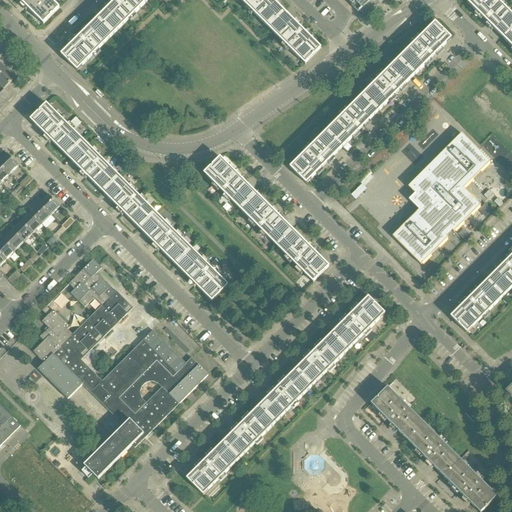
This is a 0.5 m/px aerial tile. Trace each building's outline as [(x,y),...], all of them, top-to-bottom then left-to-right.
[(18,0),(43,25),(60,8),(51,0),(18,0)] [(115,0),(97,18),(90,26),(61,55),(77,72),(114,35),(148,0),(115,0)] [(239,0),(305,65),(321,49),(298,26),(272,0),(239,0)] [(347,0),(359,12),(371,0),(347,0)] [(468,0),(466,2),(511,48),(511,15),(496,0),(468,0)] [(435,23),(383,74),(289,168),(306,184),(451,39),(435,23)] [(0,75),(0,86),(4,90),(7,86),(12,82),(15,79),(6,69),(0,75)] [(12,82),(7,86),(16,95),(20,91),(12,82)] [(7,86),(4,90),(3,91),(12,99),(16,95),(7,86)] [(3,91),(0,93),(0,95),(7,103),(12,99),(3,91)] [(30,121),(175,266),(212,302),(228,286),(46,104),(30,121)] [(392,237),(409,254),(421,265),(448,239),(446,237),(451,231),(453,233),(480,206),(463,189),(490,163),(461,134),(408,187),(415,194),(409,200),(419,210),(392,237)] [(7,155),(0,161),(0,165),(10,175),(19,166),(7,155)] [(203,174),(313,283),(329,267),(220,158),(203,174)] [(0,165),(0,183),(1,184),(10,175),(0,165)] [(29,176),(28,176),(19,185),(20,186),(24,189),(33,180),(29,176)] [(351,196),(355,200),(366,189),(362,185),(351,196)] [(13,193),(17,196),(24,189),(20,186),(13,193)] [(5,202),(8,205),(15,198),(11,195),(5,202)] [(48,196),(39,205),(51,216),(60,207),(48,196)] [(503,204),(502,204),(497,199),(494,202),(498,206),(499,207),(499,208),(503,204)] [(39,205),(30,214),(42,225),(51,216),(39,205)] [(30,214),(21,223),(33,234),(42,225),(30,214)] [(62,228),(66,231),(75,222),(70,218),(61,227),(62,228)] [(21,223),(13,232),(24,243),(33,234),(21,223)] [(55,234),(59,238),(66,231),(62,228),(55,234)] [(13,232),(4,240),(15,252),(24,243),(13,232)] [(46,243),(50,247),(57,240),(53,236),(46,243)] [(4,240),(0,244),(0,253),(6,260),(15,252),(4,240)] [(38,252),(41,255),(41,256),(48,249),(44,245),(38,252)] [(29,261),(32,264),(39,258),(35,254),(29,261)] [(511,255),(450,317),(467,334),(511,288),(511,255)] [(49,329),(40,338),(44,341),(33,352),(44,364),(38,370),(68,400),(82,385),(124,426),(84,466),(98,480),(132,446),(135,449),(179,404),(208,375),(191,359),(186,364),(153,331),(129,355),(102,382),(81,360),(119,322),(133,308),(116,291),(110,298),(104,293),(110,287),(96,273),(102,268),(93,259),(69,284),(75,289),(70,293),(85,308),(94,298),(102,306),(73,335),(68,330),(70,327),(53,310),(52,312),(47,307),(42,311),(47,316),(42,322),(49,329)] [(20,270),(23,273),(30,267),(27,263),(20,270)] [(240,459),(276,423),(320,379),(385,314),(368,297),(186,479),(203,496),(240,459)] [(370,404),(371,404),(478,511),(481,511),(497,497),(408,409),(387,388),(370,404)] [(0,446),(21,426),(0,405),(0,446)] [(479,418),(470,409),(465,414),(474,423),(479,418)]
